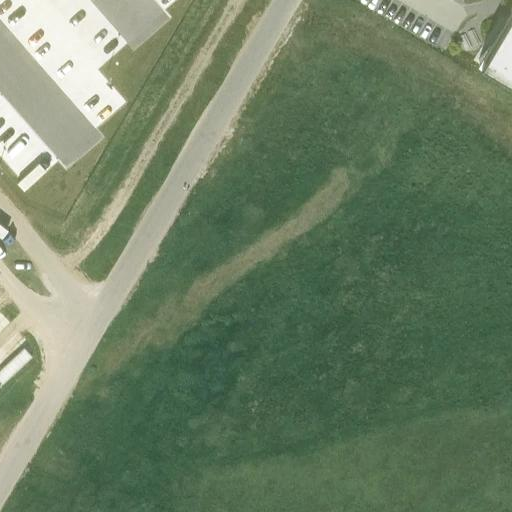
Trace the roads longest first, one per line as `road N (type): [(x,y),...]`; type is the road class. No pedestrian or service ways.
road 1 (unclassified): [(77,355),(288,0)]
road 2 (unclassified): [(0,483),(77,355)]
